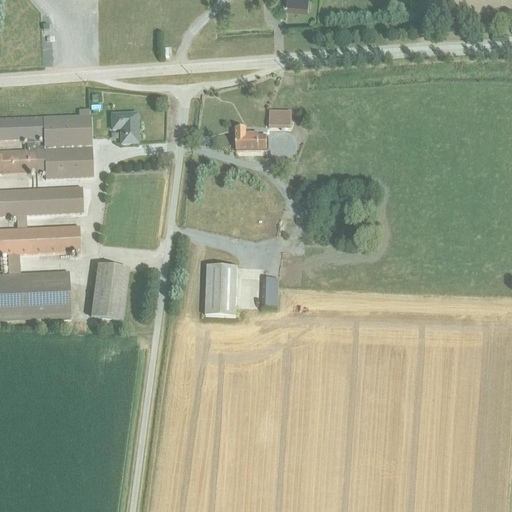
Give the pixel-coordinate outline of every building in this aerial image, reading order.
[(287,0),(287,2),(286,9),(308,11),(309,0),(287,0)] [(292,113),(270,113),(269,130),(291,131),(292,113)] [(137,116),(112,117),(113,132),(120,132),(121,146),(138,145),(137,116)] [(0,176),(46,174),(46,182),(94,179),(92,117),(89,118),(79,118),(0,121),(0,143),(22,143),(26,142),(27,142),(27,144),(27,152),(0,153),(0,176)] [(246,131),(236,131),(236,139),(236,153),(267,152),(267,137),(259,137),(259,135),(246,135),(246,131)] [(299,188),(294,190),(298,199),(303,197),(299,188)] [(0,324),(71,321),(69,274),(20,276),(19,257),(80,254),(81,254),(80,229),(27,231),(26,217),(83,215),(82,189),(0,192),(0,218),(17,218),(17,231),(0,232),(0,257),(1,258),(8,257),(8,277),(1,277),(0,277),(0,324)] [(208,268),(206,318),(236,319),(238,269),(208,268)] [(97,269),(91,318),(123,322),(129,273),(97,269)] [(263,280),(262,308),(277,310),(279,280),(263,280)]
